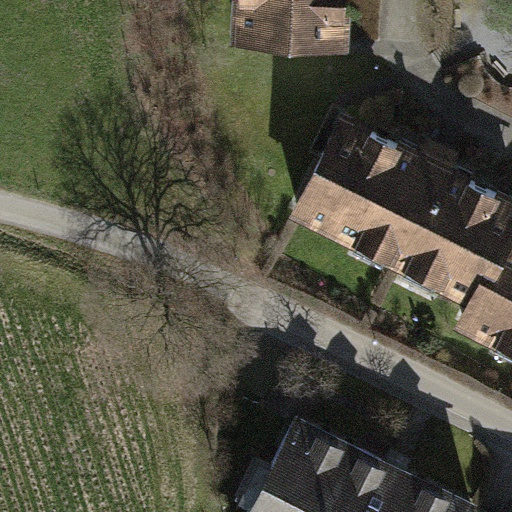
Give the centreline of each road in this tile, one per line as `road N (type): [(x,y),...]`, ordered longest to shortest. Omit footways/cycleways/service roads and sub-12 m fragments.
road 1 (residential): [(511,427),(122,236)]
road 2 (track): [(122,236),(0,207)]
